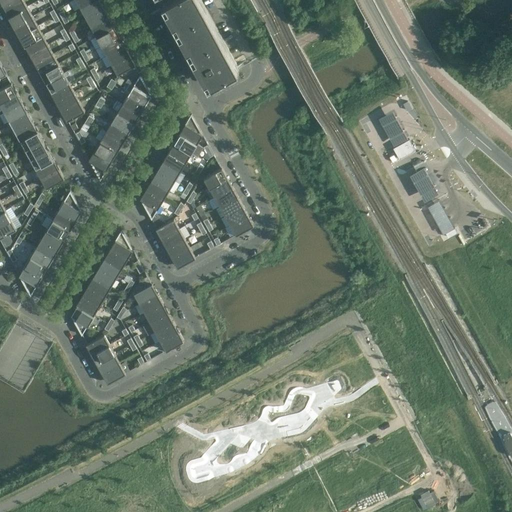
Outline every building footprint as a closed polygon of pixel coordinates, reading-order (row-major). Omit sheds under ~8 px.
[(9,16),(27,6),(23,0),(16,0),(4,7),(9,16)] [(86,17),(104,7),(99,0),(94,0),(81,8),(86,17)] [(203,10),(197,0),(166,0),(202,65),(204,69),(212,83),(226,75),(227,76),(237,70),(203,10)] [(15,25),(33,16),(27,6),(9,16),(15,25)] [(91,27),(109,17),(104,7),(86,17),(91,27)] [(20,35),(38,25),(33,16),(15,25),(20,35)] [(97,36),(114,26),(109,17),(91,27),(97,36)] [(25,44),(43,34),(38,25),(20,35),(25,44)] [(102,45),(120,36),(114,26),(97,36),(102,45)] [(30,54),(48,44),(43,34),(25,44),(30,54)] [(107,55),(125,45),(120,36),(102,45),(107,55)] [(35,63),(53,53),(48,44),(30,54),(35,63)] [(112,64),(130,54),(125,45),(107,55),(112,64)] [(41,73),(59,63),(53,53),(35,63),(41,73)] [(136,64),(130,54),(112,64),(118,74),(136,64)] [(46,82),(64,72),(59,63),(41,73),(46,82)] [(51,92),(69,82),(64,72),(46,82),(51,92)] [(151,94),(140,74),(128,94),(146,104),(152,95),(151,94)] [(0,101),(17,92),(12,82),(0,88),(0,101)] [(56,101),(74,91),(69,82),(51,92),(56,101)] [(62,111),(80,101),(74,91),(56,101),(62,111)] [(0,103),(4,111),(22,102),(17,92),(0,101),(0,103)] [(146,104),(128,94),(123,103),(140,114),(146,104)] [(67,121),(85,111),(80,101),(62,111),(67,121)] [(407,101),(403,103),(407,110),(411,108),(407,101)] [(10,121),(28,111),(22,102),(4,111),(10,121)] [(140,114),(123,103),(117,112),(135,123),(140,114)] [(394,145),(408,137),(391,106),(377,114),(394,145)] [(15,131),(33,121),(28,111),(10,121),(15,131)] [(135,123),(117,112),(112,122),(129,132),(135,123)] [(203,134),(192,114),(186,124),(185,123),(180,133),(197,143),(203,134)] [(20,140),(38,130),(33,121),(15,131),(20,140)] [(129,132),(112,122),(106,131),(124,141),(129,132)] [(25,149),(43,140),(38,130),(20,140),(25,149)] [(124,141),(106,131),(100,140),(118,151),(124,141)] [(197,143),(180,133),(174,142),(175,143),(192,153),(197,143)] [(415,148),(408,137),(394,145),(401,156),(415,148)] [(31,159),(49,149),(43,140),(25,149),(31,159)] [(118,151),(100,140),(95,149),(112,160),(118,151)] [(192,153),(175,143),(174,142),(168,151),(169,152),(186,162),(192,153)] [(36,168),(54,158),(49,149),(31,159),(36,168)] [(107,170),(112,160),(95,149),(89,159),(100,178),(106,169),(107,170)] [(186,162),(169,152),(168,151),(163,161),(164,161),(180,171),(186,162)] [(41,178),(59,168),(54,158),(36,168),(41,178)] [(422,160),(408,168),(425,197),(439,189),(422,160)] [(180,171),(164,161),(163,161),(157,170),(158,170),(175,180),(180,171)] [(227,177),(222,167),(204,177),(210,187),(227,177)] [(64,178),(59,168),(41,178),(47,188),(64,178)] [(175,180),(158,170),(157,170),(152,179),(153,180),(169,190),(175,180)] [(215,196),(233,186),(227,177),(210,187),(215,196)] [(169,190),(153,180),(152,179),(146,188),(164,199),(169,190)] [(220,206),(238,196),(233,186),(215,196),(220,206)] [(152,218),(164,199),(146,188),(140,198),(141,199),(152,218)] [(81,210),(70,190),(58,210),(76,220),(82,210),(81,210)] [(438,194),(427,201),(445,233),(456,227),(438,194)] [(225,215),(243,205),(238,196),(220,206),(225,215)] [(230,225),(248,215),(243,205),(225,215),(230,225)] [(0,225),(11,219),(6,210),(0,212),(0,225)] [(76,220),(58,210),(53,219),(70,229),(76,220)] [(42,223),(48,226),(53,218),(47,214),(42,223)] [(254,225),(248,215),(230,225),(236,235),(254,225)] [(180,228),(174,218),(156,228),(162,238),(180,228)] [(0,238),(17,229),(11,219),(0,225),(0,238)] [(70,229),(53,219),(47,228),(65,239),(70,229)] [(65,239),(47,228),(42,237),(59,248),(65,239)] [(167,247),(185,237),(180,228),(162,238),(167,247)] [(455,228),(446,232),(449,237),(457,233),(457,232),(455,228)] [(133,250),(122,230),(116,239),(110,249),(111,249),(127,259),(133,250)] [(59,248),(42,237),(36,247),(54,257),(59,248)] [(172,257),(190,247),(185,237),(167,247),(172,257)] [(54,257),(36,247),(31,256),(48,266),(54,257)] [(196,257),(190,247),(172,257),(178,267),(196,257)] [(127,259),(111,249),(110,249),(104,258),(105,258),(122,268),(127,259)] [(48,266),(31,256),(25,265),(43,276),(48,266)] [(122,268),(105,258),(104,258),(99,267),(99,268),(116,278),(122,268)] [(37,285),(43,276),(25,265),(19,274),(30,294),(36,285),(37,285)] [(116,278),(99,268),(99,267),(93,276),(94,277),(111,287),(116,278)] [(111,287),(94,277),(93,276),(87,286),(88,286),(105,296),(111,287)] [(158,293),(152,283),(134,293),(140,303),(158,293)] [(105,296),(88,286),(87,286),(82,295),(83,295),(99,305),(105,296)] [(145,312),(163,302),(158,293),(140,303),(145,312)] [(99,305),(83,295),(82,295),(76,304),(94,315),(99,305)] [(150,321),(168,312),(163,302),(145,312),(150,321)] [(82,334),(94,315),(76,304),(70,314),(71,314),(82,334)] [(155,331),(173,321),(168,312),(150,321),(155,331)] [(161,340),(179,330),(173,321),(155,331),(161,340)] [(184,341),(179,330),(161,340),(166,351),(184,341)] [(110,344),(104,334),(86,344),(92,354),(110,344)] [(97,363),(115,353),(110,344),(92,354),(97,363)] [(102,373),(120,363),(115,353),(97,363),(102,373)] [(126,373),(120,363),(102,373),(108,383),(126,373)]
